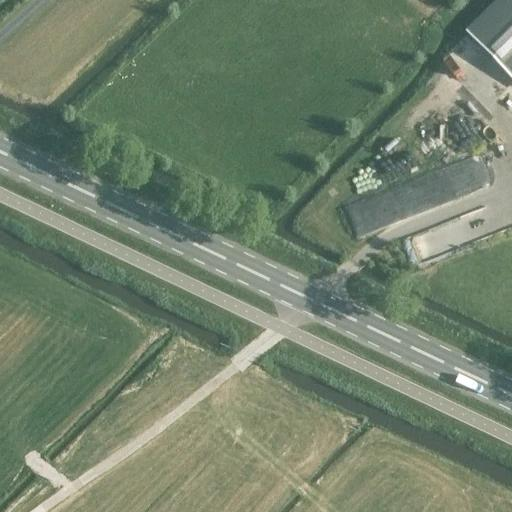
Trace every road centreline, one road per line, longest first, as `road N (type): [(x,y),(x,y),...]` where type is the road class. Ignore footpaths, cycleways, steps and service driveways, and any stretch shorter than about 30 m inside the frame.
road 1 (primary): [(511,397),(0,153)]
road 2 (track): [(45,511),(210,391),(283,332),(308,300)]
